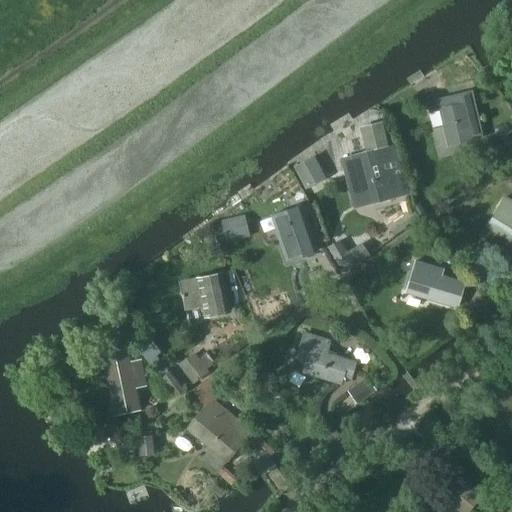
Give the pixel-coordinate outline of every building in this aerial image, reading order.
[(474,150),(471,140),(483,137),(472,89),(425,100),(429,114),(440,111),(443,123),(432,126),(440,158),(474,150)] [(403,175),(395,144),(388,145),(381,121),(359,127),(365,151),(342,157),(346,173),(358,170),(367,205),(403,196),(398,176),(403,175)] [(511,150),(511,148),(511,128),(501,137),(511,150)] [(327,176),(315,156),(296,167),(309,188),(327,176)] [(511,243),(511,199),(504,195),(485,227),(511,243)] [(304,206),(273,215),(287,261),(318,252),(304,206)] [(407,219),(411,225),(427,212),(423,207),(407,219)] [(327,247),(338,264),(344,273),(369,256),(360,243),(348,252),(339,239),(327,247)] [(458,308),(465,283),(442,276),(444,269),(415,260),(405,292),(458,308)] [(222,270),(179,280),(185,310),(202,307),(204,317),(231,311),(222,270)] [(351,379),(357,361),(328,352),(332,339),(304,331),(295,359),(305,361),(302,372),(341,384),(343,377),(351,379)] [(115,415),(127,413),(140,410),(128,347),(102,352),(115,415)] [(193,382),(208,371),(195,354),(180,365),(193,382)] [(211,402),(187,429),(225,463),(249,436),(211,402)] [(140,454),(154,453),(152,435),(138,437),(140,454)] [(275,466),(269,458),(265,452),(251,461),(256,467),(262,475),(265,473),(274,466),(275,466)] [(460,511),(468,511),(482,496),(451,470),(434,490),(460,511)]
